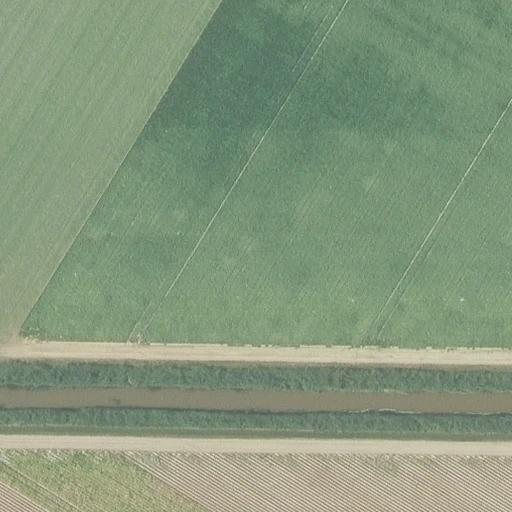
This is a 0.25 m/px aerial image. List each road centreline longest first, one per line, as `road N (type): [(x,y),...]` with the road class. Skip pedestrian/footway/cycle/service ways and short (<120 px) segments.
road 1 (track): [(511,456),(0,446)]
road 2 (track): [(511,359),(0,351)]
